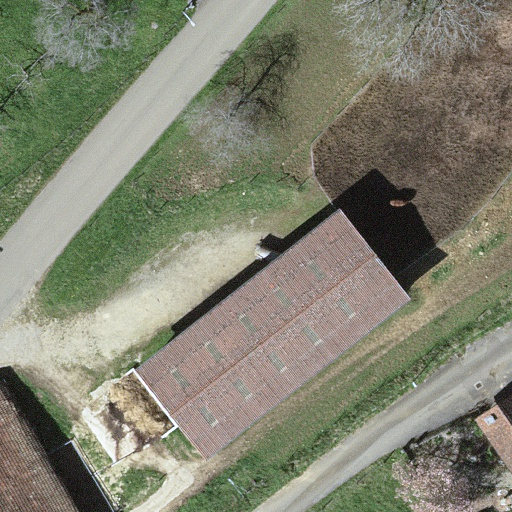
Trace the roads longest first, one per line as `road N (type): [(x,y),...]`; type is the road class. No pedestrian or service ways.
road 1 (tertiary): [(0,293),(244,0)]
road 2 (residential): [(281,511),(511,340)]
